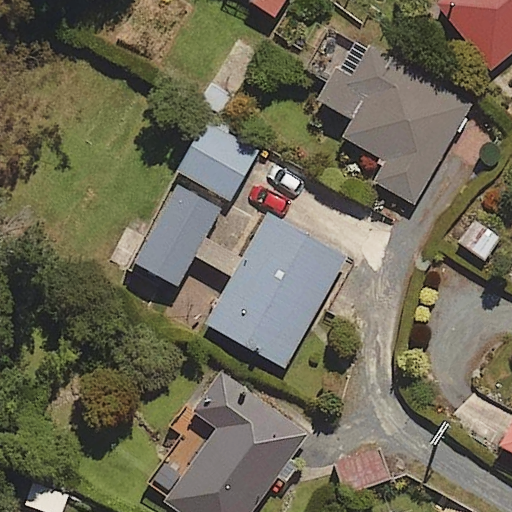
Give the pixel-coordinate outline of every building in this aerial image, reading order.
[(196,0),(154,0),(150,8),(182,26),(196,0)] [(288,0),(241,0),(276,21),(288,0)] [(511,56),(511,0),(451,0),(438,11),(492,73),(511,56)] [(332,33),(307,78),(330,91),(320,108),(356,128),(348,143),(389,165),(377,187),(417,208),(471,110),(332,33)] [(183,181),(231,207),(259,156),(210,130),(183,181)] [(176,194),(134,273),(182,299),(200,265),(236,284),(210,332),(286,374),(346,264),(270,222),(246,267),(209,248),(225,220),(176,194)] [(510,243),(475,215),(450,248),(485,275),(510,243)] [(130,273),(149,237),(124,223),(104,259),(130,273)] [(198,419),(220,435),(169,509),(173,511),(256,511),(307,439),(224,381),(198,419)] [(511,434),(502,453),(511,458),(511,434)] [(331,464),(346,503),(396,484),(381,445),(331,464)] [(68,511),(74,499),(36,482),(23,510),(27,511),(68,511)]
